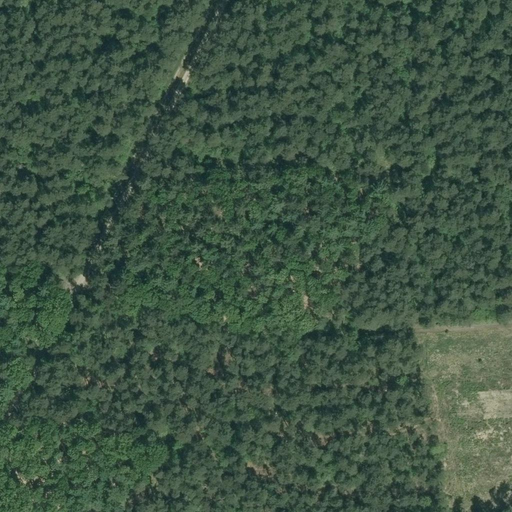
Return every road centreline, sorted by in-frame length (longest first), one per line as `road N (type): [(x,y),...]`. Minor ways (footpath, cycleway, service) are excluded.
road 1 (track): [(0,272),(192,326),(279,340),(511,323)]
road 2 (track): [(12,420),(227,0)]
